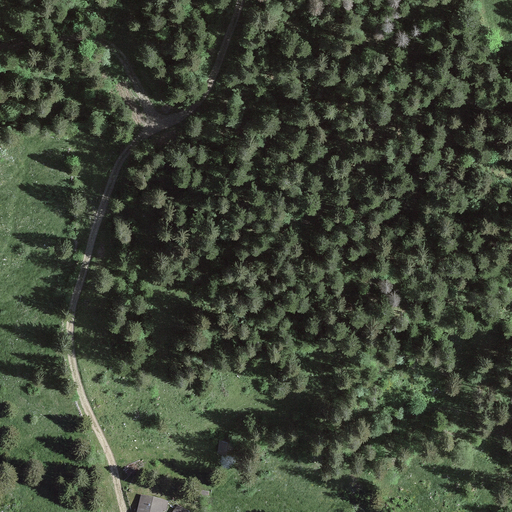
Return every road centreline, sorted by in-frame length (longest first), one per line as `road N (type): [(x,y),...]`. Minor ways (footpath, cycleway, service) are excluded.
road 1 (track): [(225,0),(192,90),(119,158),(65,304),(86,417),(121,511)]
road 2 (track): [(166,115),(126,63),(74,43),(23,46),(0,59)]
